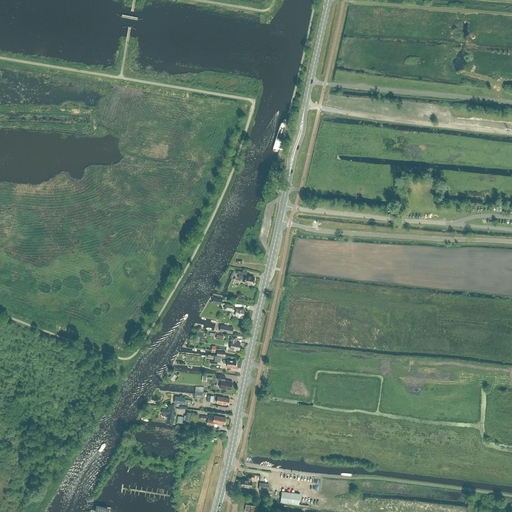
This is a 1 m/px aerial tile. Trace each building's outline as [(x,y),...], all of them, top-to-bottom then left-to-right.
[(243,279),(244,279),(244,283),(252,285),(254,277),(245,275),(246,273),(242,272),(236,271),(236,273),(238,274),(238,278),(243,280),(243,279)] [(233,305),(225,304),(224,309),(235,311),(234,315),(238,316),(237,318),(242,318),(243,310),(235,308),(235,309),(232,308),(233,305)] [(232,327),(220,325),(219,331),(231,333),(232,327)] [(230,336),(229,341),(231,341),(229,349),(238,350),(239,343),(235,342),(236,337),(230,336)] [(216,365),(217,362),(219,362),(220,357),(214,356),(213,361),(210,361),(210,364),(216,365)] [(219,388),(230,390),(231,382),(224,380),(224,376),(217,375),(217,380),(220,381),(219,388)] [(179,408),(186,409),(188,400),(184,400),(185,397),(175,396),(174,403),(180,404),(179,408)] [(229,398),(217,396),(217,399),(218,399),(218,403),(227,405),(229,398)] [(162,408),(161,412),(168,413),(167,417),(166,416),(165,419),(172,420),(173,410),(168,409),(162,408)] [(225,418),(208,415),(206,424),(213,425),(213,422),(224,424),(225,418)] [(247,476),(247,480),(241,480),(240,486),(251,487),(251,480),(251,477),(247,476)] [(267,494),(268,490),(268,484),(259,483),(259,489),(264,489),(264,494),(267,494)] [(280,502),(298,505),(299,494),(281,491),(280,502)]
